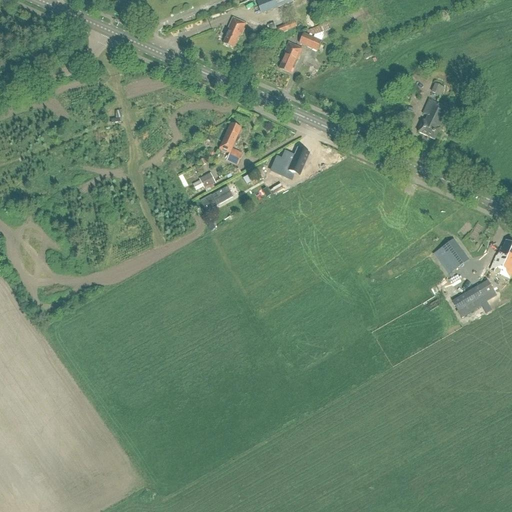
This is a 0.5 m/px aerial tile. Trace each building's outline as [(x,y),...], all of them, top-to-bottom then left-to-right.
[(293,2),(291,0),(265,0),(257,3),(262,14),(293,2)] [(229,31),(223,45),(233,49),(239,36),(241,37),(246,25),(232,19),(227,30),(229,31)] [(272,37),(297,27),(294,22),(276,29),(274,24),(268,26),(272,37)] [(298,45),(317,52),(321,41),(323,37),(322,33),(328,31),(325,24),(306,32),(308,36),(303,33),(298,45)] [(285,55),(278,69),(289,74),(295,60),(296,61),(302,50),(288,44),(283,54),(285,55)] [(435,85),(431,93),(441,97),(444,89),(435,85)] [(423,122),(417,133),(434,141),(449,110),(429,100),(423,113),(428,116),(425,123),(423,122)] [(219,150),(230,155),(228,159),(231,160),(230,163),(238,166),(243,155),(232,150),(234,144),(237,145),(240,138),(238,137),(241,129),(231,125),(219,150)] [(281,179),(282,179),(278,187),(285,190),(288,190),(291,183),(295,186),(302,170),(302,171),(309,155),(298,149),(294,157),(292,156),(281,179)] [(194,193),(203,188),(206,194),(215,190),(212,185),(215,183),(211,174),(199,180),(200,180),(190,186),(194,193)] [(453,241),(433,255),(448,275),(467,261),(453,241)] [(511,244),(506,242),(498,258),(496,257),(490,271),(509,280),(511,273),(511,244)] [(452,302),(458,312),(462,319),(481,307),(478,300),(493,291),(487,281),(452,302)]
